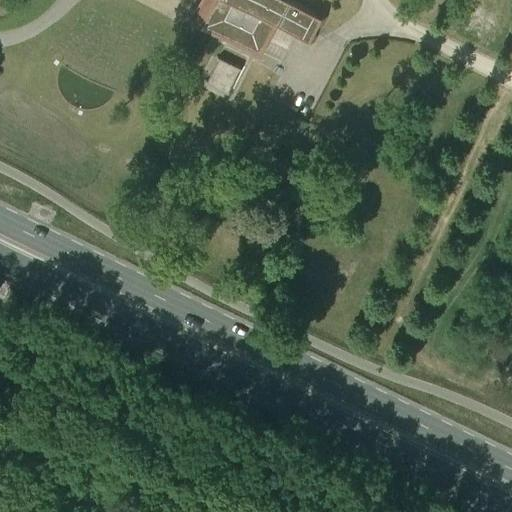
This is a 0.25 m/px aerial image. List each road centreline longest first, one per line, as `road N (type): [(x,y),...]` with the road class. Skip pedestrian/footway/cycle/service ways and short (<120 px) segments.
road 1 (primary): [(0,260),(511,510)]
road 2 (primary): [(511,470),(0,221)]
road 3 (track): [(511,88),(382,344)]
